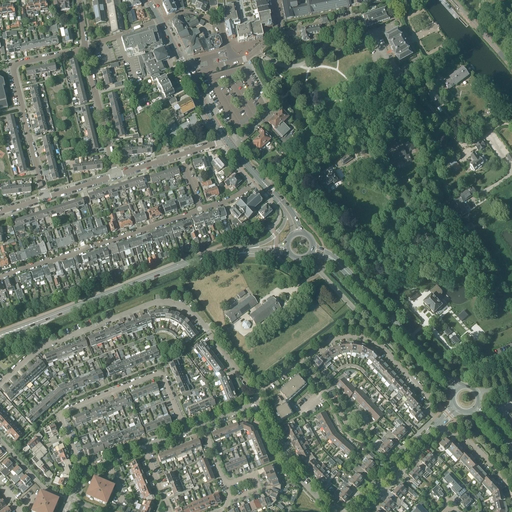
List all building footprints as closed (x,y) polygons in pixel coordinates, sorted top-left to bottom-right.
[(54,0),(56,5),(59,4),(61,3),(62,6),(61,6),(61,10),(69,9),(68,5),(69,5),(67,0),(54,0)] [(119,0),(105,0),(111,32),(124,30),(120,8),(121,8),(119,0)] [(123,0),(129,23),(133,22),(133,21),(136,20),(134,10),(132,10),(131,7),(140,5),(139,0),(123,0)] [(196,9),(197,9),(197,10),(200,11),(201,11),(204,12),(207,4),(200,1),(200,0),(193,0),(192,4),(195,5),(195,6),(197,7),(196,9)] [(209,0),(210,6),(218,5),(224,5),(224,24),(228,39),(235,38),(233,29),(235,29),(238,42),(247,40),(249,40),(255,39),(257,38),(263,37),(261,29),(267,28),(273,27),(271,21),(269,13),(267,1),(266,1),(266,0),(209,0)] [(294,1),(282,3),(285,20),(293,18),(299,17),(297,11),(297,7),(296,3),(295,0),(294,1)] [(299,7),(297,7),(299,17),(349,7),(349,2),(348,0),(315,0),(306,2),(306,5),(302,6),(301,5),(299,5),(299,7)] [(45,1),(39,1),(40,12),(41,13),(45,13),(48,12),(47,8),(47,3),(45,3),(45,1)] [(92,2),(96,24),(105,22),(102,1),(92,2)] [(33,2),(26,3),(27,6),(26,6),(27,15),(31,14),(31,13),(34,12),(33,2)] [(168,4),(163,6),(167,15),(177,11),(175,7),(175,8),(172,2),(168,4)] [(12,5),(6,6),(7,16),(8,18),(14,18),(13,16),(15,16),(14,8),(13,8),(12,5)] [(386,8),(362,16),(367,28),(390,19),(386,8)] [(172,24),(174,28),(195,17),(193,17),(187,16),(184,15),(181,16),(174,19),(172,21),(172,24)] [(320,18),(322,25),(330,24),(329,16),(320,18)] [(187,24),(190,29),(198,24),(202,26),(204,21),(198,19),(187,24)] [(184,28),(182,24),(174,28),(178,35),(188,30),(186,27),(184,28)] [(61,25),(58,25),(59,29),(60,29),(63,43),(73,41),(71,33),(71,34),(70,30),(65,31),(64,28),(62,28),(61,25)] [(309,35),(315,34),(323,32),(321,26),(307,28),(300,29),(303,41),(310,40),(309,35)] [(135,57),(141,56),(145,55),(144,52),(162,47),(161,41),(159,41),(157,35),(155,28),(148,30),(141,31),(142,32),(134,34),(134,33),(128,35),(128,36),(121,38),(125,51),(132,49),(133,52),(135,57)] [(185,49),(187,53),(191,54),(192,52),(192,51),(193,55),(208,51),(205,41),(202,33),(196,36),(196,34),(197,32),(196,32),(193,32),(191,29),(188,30),(178,35),(180,40),(181,40),(185,49)] [(399,29),(385,36),(389,43),(396,56),(400,63),(413,56),(399,29)] [(210,40),(205,41),(208,51),(211,50),(214,49),(219,48),(222,45),(222,40),(218,35),(209,38),(210,40)] [(54,36),(50,37),(52,46),(58,44),(56,36),(54,37),(54,36)] [(50,37),(44,38),(46,47),(52,46),(50,37)] [(38,39),(31,41),(32,44),(33,50),(39,48),(38,42),(38,39)] [(6,47),(7,49),(8,55),(15,53),(13,47),(10,47),(10,46),(6,47)] [(169,59),(164,48),(153,53),(145,55),(141,56),(150,78),(159,74),(162,74),(161,72),(166,70),(163,62),(169,59)] [(70,67),(70,68),(78,67),(76,60),(70,61),(71,67),(70,67)] [(47,67),(49,74),(50,73),(50,72),(56,71),(54,64),(47,66),(47,67)] [(48,74),(49,74),(47,67),(47,66),(40,67),(40,68),(41,74),(47,73),(48,74)] [(72,70),(73,75),(79,73),(79,74),(80,73),(78,67),(70,68),(71,70),(72,70)] [(34,77),(35,76),(33,69),(26,70),(27,77),(33,75),(34,77)] [(468,76),(463,69),(457,73),(456,71),(454,73),(455,74),(446,81),(449,85),(451,83),(452,85),(455,83),(456,85),(468,76)] [(102,72),(104,79),(110,77),(112,77),(111,76),(110,76),(109,70),(102,72)] [(73,81),(74,82),(82,81),(80,73),(79,74),(79,73),(73,75),(75,81),(73,81)] [(158,84),(159,86),(168,81),(165,76),(161,78),(159,74),(150,78),(154,85),(158,84)] [(112,77),(104,79),(106,86),(112,84),(112,81),(114,81),(113,78),(111,79),(111,78),(112,78),(112,77)] [(162,92),(163,94),(172,90),(168,81),(159,86),(157,87),(160,93),(162,92)] [(30,91),(32,98),(40,96),(39,95),(38,95),(36,88),(38,88),(37,85),(31,86),(32,91),(30,91)] [(77,95),(77,96),(85,95),(83,87),(82,88),(77,89),(78,95),(77,95)] [(433,89),(427,93),(433,102),(439,98),(433,89)] [(155,107),(166,101),(171,98),(170,97),(174,95),(172,90),(163,94),(160,96),(162,100),(160,101),(153,104),(155,107)] [(114,102),(117,101),(117,100),(116,100),(115,94),(108,96),(110,103),(114,102)] [(79,97),(80,103),(85,102),(86,102),(87,102),(85,95),(77,96),(77,98),(79,97)] [(40,96),(32,98),(34,105),(40,103),(42,103),(41,97),(40,97),(40,96)] [(194,110),(189,100),(178,106),(176,102),(177,102),(174,98),(169,101),(171,105),(173,108),(175,112),(175,113),(176,114),(175,115),(177,119),(178,118),(179,120),(184,117),(183,115),(193,110),(194,110)] [(354,104),(350,99),(342,104),(345,109),(354,104)] [(118,102),(118,101),(117,101),(114,102),(110,103),(111,109),(117,108),(118,108),(117,102),(118,102)] [(34,105),(35,112),(43,110),(43,109),(42,109),(40,103),(34,105)] [(82,115),(82,117),(89,115),(90,115),(88,107),(81,109),(83,115),(82,115)] [(111,109),(113,117),(121,115),(121,114),(119,114),(118,108),(117,108),(111,109)] [(35,112),(37,119),(42,118),(44,118),(42,112),(43,111),(43,110),(35,112)] [(282,111),(269,123),(282,138),(290,131),(283,122),(288,118),(282,111)] [(113,117),(115,124),(120,123),(122,122),(120,116),(121,116),(121,115),(113,117)] [(7,124),(7,125),(11,124),(15,123),(13,116),(7,118),(8,124),(7,124)] [(37,119),(39,126),(40,126),(46,124),(46,123),(45,123),(44,118),(42,118),(37,119)] [(85,129),(85,130),(91,129),(93,128),(91,121),(85,123),(86,129),(85,129)] [(115,124),(117,131),(123,129),(124,129),(124,127),(123,128),(122,122),(120,123),(115,124)] [(9,126),(10,131),(10,132),(17,131),(15,123),(11,124),(7,125),(7,126),(9,126)] [(39,126),(40,133),(47,131),(46,125),(47,125),(46,124),(40,126),(39,126)] [(254,143),(251,146),(256,152),(261,148),(262,149),(264,147),(264,145),(271,139),(266,133),(267,132),(263,128),(259,131),(261,133),(260,134),(261,135),(253,142),(254,143)] [(118,138),(125,136),(123,130),(124,130),(124,129),(123,129),(117,131),(118,138)] [(10,138),(10,139),(17,137),(18,137),(17,131),(10,132),(11,137),(10,138)] [(88,143),(89,144),(96,142),(95,135),(94,135),(88,136),(90,143),(88,143)] [(12,140),(13,146),(18,144),(20,144),(18,137),(17,137),(10,139),(11,140),(12,140)] [(42,139),(44,146),(51,144),(51,143),(50,143),(49,137),(42,139)] [(412,161),(408,152),(415,149),(412,141),(405,144),(406,146),(388,154),(392,164),(396,162),(395,160),(403,157),(405,163),(412,161)] [(481,143),(480,142),(476,144),(477,145),(475,147),(478,150),(485,145),(482,141),(481,143)] [(90,145),(92,151),(98,150),(98,148),(96,142),(89,144),(89,145),(90,145)] [(14,152),(14,153),(22,151),(20,144),(18,144),(13,146),(15,151),(14,152)] [(44,146),(45,153),(52,151),(54,151),(53,145),(51,145),(51,144),(44,146)] [(45,153),(47,160),(54,158),(55,158),(55,157),(53,157),(52,151),(45,153)] [(348,153),(340,160),(344,165),(352,159),(348,153)] [(470,164),(471,166),(470,166),(473,170),(474,169),(475,171),(475,170),(478,168),(478,169),(482,167),(481,166),(484,164),(480,157),(480,158),(479,158),(475,153),(470,156),(474,162),(470,164)] [(17,165),(17,166),(25,165),(23,157),(22,157),(17,159),(18,165),(17,165)] [(213,168),(215,171),(220,167),(221,169),(226,165),(219,157),(216,160),(215,159),(212,161),(216,165),(213,168)] [(454,157),(449,162),(457,171),(462,166),(454,157)] [(47,160),(49,167),(54,165),(55,165),(54,159),(55,159),(55,158),(54,158),(47,160)] [(210,168),(207,160),(205,161),(204,158),(198,159),(198,160),(192,162),(194,168),(195,168),(195,169),(198,168),(198,167),(203,165),(205,170),(210,168)] [(87,164),(87,162),(80,163),(80,164),(81,172),(88,171),(87,164)] [(95,170),(102,169),(101,163),(95,163),(95,162),(94,162),(95,170)] [(79,165),(73,166),(74,173),(81,172),(80,164),(79,164),(79,165)] [(19,168),(20,173),(27,172),(25,165),(17,166),(18,168),(19,168)] [(49,167),(51,174),(52,174),(58,172),(58,170),(57,171),(55,165),(54,165),(49,167)] [(178,168),(171,170),(173,178),(174,178),(174,176),(180,174),(178,168)] [(164,173),(166,179),(166,181),(172,179),(172,178),(173,178),(171,170),(164,173)] [(320,180),(320,181),(322,184),(321,185),(324,189),(325,188),(326,190),(330,187),(329,185),(333,183),(333,184),(334,184),(337,182),(337,181),(337,180),(338,180),(336,177),(338,176),(334,170),(327,175),(327,174),(323,177),(323,178),(320,180)] [(51,174),(52,181),(59,179),(57,173),(59,173),(58,172),(52,174),(51,174)] [(164,173),(157,175),(159,182),(161,182),(160,181),(166,179),(164,173)] [(157,175),(150,177),(152,183),(158,182),(158,183),(159,182),(157,175)] [(229,179),(224,183),(227,186),(230,184),(231,186),(232,185),(235,189),(238,186),(238,185),(241,182),(240,181),(241,181),(239,179),(239,180),(235,175),(231,178),(232,179),(231,180),(229,179)] [(136,179),(138,187),(139,188),(145,185),(143,177),(136,179)] [(138,187),(136,179),(129,182),(131,188),(136,187),(136,188),(138,187)] [(131,188),(129,182),(122,184),(125,190),(131,188)] [(16,184),(10,185),(10,187),(9,187),(9,195),(17,194),(16,187),(16,184)] [(122,184),(115,186),(118,192),(125,190),(122,184)] [(17,194),(24,193),(23,187),(23,185),(22,185),(22,187),(16,187),(16,188),(17,194)] [(118,192),(115,186),(109,188),(111,195),(118,192)] [(109,188),(102,190),(104,197),(111,195),(109,188)] [(219,195),(216,188),(210,190),(212,197),(215,196),(216,197),(218,196),(218,195),(219,195)] [(476,193),(472,188),(453,200),(457,205),(453,208),(459,216),(466,211),(460,203),(463,201),(463,202),(476,193)] [(102,190),(95,193),(97,199),(104,197),(102,190)] [(212,197),(210,190),(203,192),(206,200),(207,199),(208,200),(209,199),(210,198),(212,197)] [(88,195),(90,201),(97,199),(95,193),(88,195)] [(250,219),(256,213),(259,211),(257,212),(257,211),(255,209),(263,202),(255,194),(247,201),(246,199),(244,200),(243,199),(238,205),(250,219)] [(193,204),(190,197),(187,198),(186,195),(183,196),(183,198),(187,207),(190,206),(192,206),(192,205),(193,204)] [(187,207),(183,198),(175,201),(178,206),(179,206),(181,209),(182,209),(184,209),(184,208),(187,207)] [(82,199),(75,201),(77,208),(84,205),(82,199)] [(177,205),(175,199),(167,202),(168,204),(171,212),(172,212),(172,213),(174,212),(174,211),(177,210),(175,205),(177,205)] [(75,201),(69,203),(71,210),(77,208),(75,201)] [(451,202),(444,207),(447,210),(454,205),(451,202)] [(69,203),(62,206),(64,212),(71,210),(69,203)] [(171,212),(168,204),(161,207),(162,210),(164,210),(165,214),(168,214),(169,214),(170,214),(170,213),(171,212)] [(156,218),(153,210),(148,211),(145,205),(143,206),(146,212),(147,215),(148,215),(150,219),(153,218),(153,219),(156,218)] [(250,219),(238,205),(235,207),(230,212),(236,219),(232,223),(240,231),(246,225),(244,223),(247,220),(247,221),(248,220),(248,221),(250,220),(250,219)] [(62,206),(55,208),(57,214),(64,212),(62,206)] [(162,210),(161,207),(153,210),(156,218),(159,217),(158,216),(162,215),(160,211),(162,210)] [(268,209),(266,207),(262,211),(261,209),(256,214),(258,216),(259,215),(264,220),(272,212),(268,209)] [(55,208),(48,210),(50,216),(57,214),(55,208)] [(217,211),(221,221),(226,219),(225,217),(227,217),(224,209),(217,211)] [(48,210),(41,212),(43,219),(50,216),(48,210)] [(221,221),(217,211),(211,213),(215,223),(216,226),(222,224),(221,221)] [(41,212),(34,214),(37,221),(43,219),(41,212)] [(139,215),(139,214),(135,215),(135,213),(132,213),(136,224),(142,223),(139,215)] [(211,228),(212,232),(215,231),(213,224),(215,223),(211,213),(206,215),(211,228)] [(34,214),(28,217),(30,223),(37,221),(34,214)] [(118,227),(114,214),(110,215),(112,220),(110,220),(111,224),(109,225),(111,232),(112,232),(113,232),(115,232),(115,231),(117,230),(116,227),(118,227)] [(206,215),(202,216),(206,227),(209,226),(210,229),(211,228),(206,215)] [(204,228),(206,227),(202,216),(197,218),(202,232),(203,235),(206,234),(204,228)] [(28,217),(21,219),(23,225),(30,223),(28,217)] [(99,219),(99,217),(97,218),(98,219),(103,235),(104,235),(105,235),(106,235),(106,234),(108,234),(105,226),(103,227),(100,219),(99,219)] [(94,230),(90,218),(87,219),(93,238),(95,238),(97,237),(98,237),(96,229),(94,230)] [(132,225),(130,218),(124,220),(127,227),(129,226),(130,227),(131,226),(132,226),(132,225)] [(202,232),(197,218),(192,220),(196,231),(199,230),(200,233),(202,232)] [(23,225),(21,219),(14,221),(16,227),(23,225)] [(93,238),(87,219),(85,220),(88,229),(85,230),(89,240),(89,239),(90,240),(91,239),(92,239),(93,238)] [(127,227),(124,220),(118,222),(120,229),(121,229),(122,229),(124,229),(124,228),(127,227)] [(191,220),(182,223),(184,231),(185,232),(190,230),(189,227),(192,226),(191,220)] [(84,241),(78,222),(75,223),(79,235),(77,235),(79,243),(80,243),(82,243),(82,242),(84,241)] [(80,222),(78,222),(84,241),(85,241),(86,241),(87,241),(88,240),(89,240),(85,230),(83,230),(80,222)] [(230,224),(223,227),(226,233),(232,231),(230,224)] [(180,234),(177,225),(171,227),(175,239),(181,237),(180,234)] [(170,227),(165,229),(167,236),(170,235),(172,241),(174,240),(170,227)] [(68,232),(72,245),(77,243),(74,236),(72,237),(70,231),(72,230),(71,228),(67,229),(67,230),(68,232)] [(57,239),(55,240),(58,249),(63,248),(57,229),(54,230),(57,239)] [(63,240),(60,231),(57,231),(63,248),(67,246),(65,239),(63,240)] [(155,232),(159,242),(164,241),(160,231),(155,232)] [(49,238),(53,251),(58,249),(55,240),(54,239),(52,240),(50,232),(47,232),(49,238)] [(155,232),(150,234),(154,243),(156,243),(157,246),(160,245),(159,242),(155,232)] [(39,245),(42,255),(48,253),(43,236),(39,238),(40,242),(41,242),(42,244),(39,245)] [(140,237),(143,246),(145,245),(147,251),(150,250),(145,236),(140,237)] [(33,237),(31,238),(31,240),(32,243),(33,246),(37,256),(42,255),(39,245),(38,245),(36,246),(33,237)] [(140,251),(136,239),(131,240),(134,249),(136,248),(138,255),(141,254),(140,251)] [(127,242),(122,243),(126,256),(131,254),(127,242)] [(37,256),(33,246),(28,247),(29,250),(32,258),(37,256)] [(112,247),(107,248),(110,256),(112,256),(114,263),(117,262),(112,247)] [(94,252),(90,254),(93,264),(94,266),(98,264),(97,262),(94,252)] [(0,259),(0,266),(0,268),(8,265),(5,254),(2,255),(3,259),(0,259)] [(89,264),(86,255),(82,256),(82,257),(80,258),(82,264),(82,265),(84,269),(87,268),(86,265),(89,264)] [(72,259),(67,261),(69,267),(70,269),(72,268),(73,270),(74,270),(76,270),(72,259)] [(67,261),(62,263),(65,273),(68,272),(69,275),(71,274),(70,269),(69,267),(67,261)] [(61,263),(55,265),(58,276),(62,275),(64,274),(61,263)] [(50,273),(48,267),(42,269),(46,279),(47,279),(48,282),(53,281),(51,277),(50,273)] [(36,271),(31,273),(33,280),(35,280),(35,282),(39,281),(39,278),(36,271)] [(29,273),(24,275),(28,288),(32,286),(31,285),(32,284),(31,281),(29,273)] [(24,275),(19,277),(21,284),(24,283),(26,289),(28,288),(24,275)] [(11,279),(5,281),(8,291),(12,290),(12,292),(15,291),(13,284),(12,284),(11,279)] [(20,284),(16,285),(17,290),(15,291),(17,300),(24,298),(20,284)] [(439,288),(437,286),(433,290),(435,292),(432,295),(431,294),(423,302),(424,302),(427,306),(426,307),(429,311),(430,310),(434,314),(442,306),(436,299),(442,293),(440,292),(438,289),(439,288)] [(245,294),(240,288),(235,292),(240,298),(245,294)] [(225,315),(231,323),(257,304),(251,296),(225,315)] [(267,302),(249,316),(256,326),(280,308),(280,307),(278,305),(275,301),(273,298),(271,296),(266,300),(267,302)] [(139,320),(142,327),(142,329),(147,327),(146,325),(142,314),(141,311),(139,312),(140,315),(141,319),(139,320)] [(174,313),(172,313),(170,320),(174,322),(178,314),(175,312),(174,313)] [(142,327),(139,320),(136,321),(135,317),(134,317),(133,314),(131,315),(132,318),(134,322),(137,329),(142,327)] [(148,314),(143,316),(146,325),(152,323),(151,322),(149,315),(148,316),(148,314)] [(182,316),(178,314),(174,322),(178,324),(183,318),(182,317),(182,316)] [(183,318),(178,324),(182,327),(182,328),(188,321),(186,318),(185,319),(183,318)] [(182,328),(185,331),(192,326),(190,324),(191,323),(188,321),(182,328)] [(138,331),(134,322),(128,324),(133,333),(138,331)] [(132,333),(128,324),(123,326),(127,333),(127,335),(132,333)] [(118,328),(117,325),(115,326),(115,327),(113,328),(116,337),(121,335),(118,328)] [(127,333),(123,326),(118,328),(121,335),(127,333)] [(183,332),(187,337),(195,330),(192,326),(185,331),(183,332)] [(116,338),(113,328),(108,330),(111,339),(112,340),(116,338)] [(111,339),(108,330),(103,332),(106,341),(111,339)] [(198,335),(195,330),(187,337),(190,341),(198,335)] [(106,341),(103,332),(98,334),(101,343),(106,341)] [(101,343),(98,334),(93,336),(96,345),(101,343)] [(96,345),(93,336),(87,338),(91,347),(96,345)] [(84,339),(79,342),(82,349),(87,347),(84,339)] [(83,352),(82,349),(79,342),(74,344),(78,354),(83,352)] [(196,348),(200,353),(207,347),(204,343),(201,345),(199,342),(194,346),(196,349),(196,348)] [(74,344),(69,346),(73,356),(78,354),(74,344)] [(337,347),(334,348),(337,356),(342,354),(339,344),(337,345),(337,347)] [(361,346),(358,345),(356,354),(361,355),(364,345),(362,345),(361,346)] [(366,346),(364,345),(361,355),(365,357),(369,349),(366,348),(366,346)] [(69,346),(64,348),(68,358),(73,356),(69,346)] [(155,346),(150,348),(154,359),(159,357),(155,346)] [(202,358),(203,357),(211,352),(207,347),(200,353),(199,354),(202,358)] [(64,348),(59,350),(63,360),(68,358),(64,348)] [(150,348),(145,350),(146,352),(149,361),(150,361),(151,362),(155,360),(155,359),(154,359),(150,348)] [(329,349),(327,350),(333,358),(337,356),(334,348),(330,350),(329,349)] [(372,351),(369,349),(365,357),(369,360),(375,351),(374,350),(372,351)] [(54,352),(57,359),(58,362),(63,360),(59,350),(54,352)] [(326,353),(323,355),(329,362),(330,362),(333,358),(327,350),(326,351),(326,353)] [(377,353),(375,351),(369,360),(367,362),(371,365),(372,363),(379,357),(377,355),(377,353)] [(146,352),(141,354),(144,363),(149,361),(146,352)] [(203,357),(206,361),(214,356),(211,352),(203,357)] [(42,359),(46,364),(47,364),(47,363),(48,365),(53,363),(52,361),(49,354),(44,356),(44,357),(42,359)] [(141,354),(136,356),(139,365),(144,363),(141,354)] [(319,356),(317,357),(325,366),(327,368),(331,363),(330,362),(329,362),(323,355),(321,357),(320,356),(319,356)] [(136,356),(131,358),(134,367),(139,365),(136,356)] [(206,361),(210,366),(217,360),(214,356),(206,361)] [(126,360),(124,357),(122,358),(124,361),(121,362),(124,371),(129,369),(126,360)] [(317,357),(313,361),(314,362),(312,364),(313,365),(317,370),(319,371),(325,366),(317,357)] [(383,361),(379,357),(372,363),(371,365),(374,369),(375,368),(383,361)] [(134,367),(131,358),(126,360),(129,369),(130,369),(132,368),(133,367),(134,367)] [(169,365),(171,370),(180,366),(182,366),(179,358),(172,361),(173,363),(169,365)] [(36,364),(42,371),(43,373),(49,368),(47,364),(46,364),(42,359),(40,361),(36,364)] [(115,362),(116,364),(119,373),(124,371),(121,362),(120,360),(115,362)] [(210,366),(213,370),(220,364),(217,360),(210,366)] [(387,365),(383,361),(375,368),(374,369),(378,373),(387,365)] [(36,364),(32,368),(38,375),(42,371),(36,364)] [(116,364),(111,366),(114,375),(119,373),(116,364)] [(215,375),(217,378),(218,378),(223,374),(221,371),(224,369),(220,364),(213,370),(216,374),(215,375)] [(391,369),(387,365),(378,373),(382,377),(391,369)] [(114,375),(111,366),(106,368),(109,377),(114,375)] [(180,366),(171,370),(173,375),(182,371),(180,366)] [(32,368),(28,372),(34,379),(38,375),(32,368)] [(94,371),(95,374),(99,381),(104,379),(100,369),(94,371)] [(394,374),(391,369),(382,377),(386,381),(394,374)] [(94,371),(89,373),(94,383),(99,381),(95,374),(94,371)] [(184,376),(182,371),(173,375),(175,380),(184,376)] [(24,375),(29,382),(31,384),(35,380),(34,379),(28,372),(24,375)] [(89,372),(84,374),(89,385),(94,383),(89,373),(89,372)] [(79,376),(81,380),(84,387),(89,385),(84,374),(79,376)] [(219,380),(222,385),(230,382),(228,377),(225,378),(223,374),(218,378),(219,381),(219,380)] [(398,378),(394,374),(386,381),(390,386),(398,378)] [(20,379),(27,387),(29,389),(33,385),(31,384),(29,382),(24,375),(20,379)] [(187,375),(184,376),(175,380),(177,385),(186,381),(189,380),(187,375)] [(79,376),(74,378),(79,389),(84,387),(81,380),(79,376)] [(306,385),(298,376),(280,392),(288,401),(306,385)] [(69,380),(71,384),(74,391),(79,389),(74,378),(69,380)] [(348,382),(344,378),(337,385),(341,389),(348,382)] [(390,386),(394,390),(396,388),(402,382),(398,378),(390,386)] [(20,379),(16,383),(23,391),(27,387),(20,379)] [(188,386),(186,381),(177,385),(179,390),(188,386)] [(222,385),(224,391),(232,387),(230,382),(222,385)] [(348,382),(341,389),(345,393),(352,386),(348,382)] [(400,392),(406,386),(402,382),(396,388),(400,392)] [(16,383),(12,386),(19,395),(23,391),(16,383)] [(59,388),(64,395),(69,393),(66,386),(65,383),(58,386),(59,388)] [(159,393),(155,383),(151,385),(152,388),(154,393),(155,395),(159,393)] [(71,384),(66,386),(69,393),(74,391),(71,384)] [(152,388),(151,385),(146,387),(149,395),(154,393),(152,388)] [(191,385),(188,386),(179,390),(181,395),(193,390),(193,388),(192,386),(191,385)] [(12,386),(8,390),(15,398),(19,395),(12,386)] [(352,386),(345,393),(349,398),(352,395),(356,391),(352,386)] [(400,392),(397,394),(401,398),(404,397),(410,390),(406,386),(400,392)] [(143,397),(149,395),(146,387),(140,389),(143,397)] [(224,391),(226,395),(234,392),(232,387),(224,391)] [(59,388),(54,393),(60,399),(64,395),(59,388)] [(355,400),(363,393),(359,389),(356,391),(352,395),(355,400)] [(8,390),(3,394),(11,402),(15,398),(8,390)] [(407,400),(415,393),(414,392),(412,393),(410,390),(404,397),(407,400)] [(53,391),(48,395),(55,403),(60,399),(54,393),(53,391)] [(133,401),(138,399),(135,391),(130,394),(133,401)] [(234,392),(226,395),(228,401),(230,400),(231,402),(235,400),(234,398),(236,397),(234,392)] [(363,393),(355,400),(360,404),(367,397),(363,393)] [(408,408),(416,400),(414,398),(416,397),(417,395),(415,393),(407,400),(404,404),(408,408)] [(48,395),(44,398),(51,406),(55,403),(48,395)] [(123,397),(126,405),(128,408),(133,406),(129,395),(123,397)] [(205,410),(210,408),(207,399),(205,396),(200,398),(201,399),(205,410)] [(212,397),(207,399),(210,408),(215,406),(212,397)] [(282,421),(293,415),(285,402),(283,403),(280,399),(278,397),(272,402),(276,410),(282,421)] [(371,402),(367,397),(360,404),(364,409),(371,402)] [(47,410),(51,406),(44,398),(40,402),(42,404),(47,410)] [(123,410),(121,407),(118,399),(113,401),(118,412),(123,410)] [(205,410),(201,399),(196,401),(200,412),(205,410)] [(413,411),(420,405),(416,400),(409,406),(413,411)] [(113,414),(118,412),(113,401),(108,403),(109,404),(111,411),(112,411),(112,412),(113,414)] [(375,406),(371,402),(364,409),(368,413),(375,406)] [(195,414),(200,412),(197,403),(192,405),(195,414)] [(42,404),(38,407),(43,414),(47,410),(42,404)] [(109,404),(104,406),(107,414),(108,417),(113,415),(113,414),(112,412),(112,411),(111,411),(109,404)] [(190,416),(195,414),(192,405),(187,407),(187,405),(184,407),(187,414),(189,413),(190,416)] [(414,418),(421,412),(419,410),(421,408),(422,406),(420,405),(413,411),(410,414),(414,418)] [(32,409),(34,411),(39,417),(43,414),(38,407),(36,406),(32,409)] [(107,414),(104,406),(99,408),(102,416),(107,414)] [(380,411),(375,406),(368,413),(372,418),(380,411)] [(103,419),(102,416),(99,408),(94,410),(98,421),(103,419)] [(28,413),(30,415),(36,421),(39,417),(34,411),(32,409),(28,413)] [(93,423),(98,421),(94,410),(89,412),(91,419),(92,421),(93,423)] [(91,419),(89,412),(88,411),(83,414),(87,423),(92,421),(91,419)] [(384,415),(380,411),(372,418),(376,422),(384,415)] [(325,412),(320,414),(316,417),(319,422),(328,417),(325,412)] [(425,416),(421,412),(414,418),(418,422),(425,416)] [(6,413),(0,419),(0,424),(1,426),(8,419),(6,417),(8,415),(6,413)] [(82,425),(87,423),(83,414),(78,416),(81,423),(82,424),(82,425)] [(31,424),(36,421),(30,415),(26,418),(31,424)] [(162,427),(167,425),(164,418),(163,415),(158,418),(159,420),(162,427)] [(74,427),(82,424),(81,423),(78,416),(73,418),(74,420),(72,422),(74,427)] [(1,426),(5,430),(12,423),(14,421),(10,417),(8,419),(1,426)] [(328,417),(319,422),(322,427),(331,422),(328,417)] [(398,424),(394,428),(403,437),(407,433),(403,428),(405,426),(398,419),(396,422),(398,424)] [(156,429),(162,427),(159,420),(153,422),(156,429)] [(285,432),(286,434),(296,429),(294,426),(296,425),(293,420),(286,424),(287,427),(285,429),(286,432),(285,432)] [(151,431),(156,429),(153,422),(148,424),(151,431)] [(246,431),(249,423),(247,422),(246,424),(244,423),(238,426),(241,431),(244,430),(246,431)] [(334,428),(331,422),(322,427),(325,433),(334,428)] [(8,434),(15,427),(12,423),(5,430),(8,434)] [(249,432),(250,435),(255,433),(253,427),(251,426),(252,424),(249,423),(246,431),(249,432)] [(135,426),(139,436),(144,434),(140,424),(139,424),(138,424),(137,425),(136,425),(135,426)] [(241,431),(238,426),(238,424),(233,426),(237,435),(242,433),(241,431)] [(45,434),(51,432),(53,438),(48,440),(49,443),(57,439),(56,437),(59,436),(54,425),(49,427),(49,426),(43,428),(45,434)] [(139,436),(135,426),(130,428),(134,438),(139,436)] [(232,438),(237,436),(237,435),(233,426),(228,427),(232,438)] [(12,438),(19,431),(15,427),(8,434),(12,438)] [(225,437),(231,435),(228,427),(222,430),(225,437)] [(134,438),(130,428),(125,430),(129,440),(134,438)] [(337,433),(334,428),(325,433),(328,439),(337,433)] [(296,429),(286,434),(288,437),(289,436),(290,439),(302,433),(301,431),(298,433),(296,429)] [(129,440),(125,430),(120,432),(121,435),(124,441),(124,442),(129,440)] [(389,431),(387,434),(392,439),(394,436),(399,441),(403,437),(396,430),(392,434),(389,431)] [(23,436),(19,431),(12,438),(16,442),(23,436)] [(121,435),(120,432),(120,431),(115,433),(119,443),(124,441),(121,435)] [(215,441),(220,439),(217,432),(212,434),(215,441)] [(250,435),(252,440),(259,437),(257,432),(255,433),(250,435)] [(43,437),(39,433),(34,437),(35,437),(31,441),(40,451),(41,452),(45,448),(38,441),(43,437)] [(119,443),(115,433),(109,435),(114,445),(119,443)] [(302,433),(290,439),(292,442),(291,443),(292,445),(302,440),(300,436),(303,434),(302,433)] [(341,437),(337,433),(328,439),(330,441),(334,444),(341,437)] [(385,441),(383,443),(391,450),(395,445),(390,441),(392,439),(387,434),(383,438),(385,441)] [(114,445),(109,435),(104,437),(109,447),(114,445)] [(109,447),(104,437),(99,439),(101,443),(104,450),(104,449),(109,447)] [(346,441),(341,437),(334,444),(339,449),(346,441)] [(439,445),(445,451),(447,449),(453,443),(451,440),(448,441),(446,439),(439,445)] [(193,442),(196,449),(197,451),(202,449),(198,440),(193,442)] [(302,440),(292,445),(293,447),(294,447),(296,450),(308,443),(307,442),(304,443),(302,440)] [(40,451),(31,441),(26,445),(26,444),(22,448),(26,453),(30,449),(35,455),(40,451)] [(350,445),(346,441),(339,449),(343,453),(350,445)] [(54,455),(56,459),(66,455),(64,450),(65,449),(63,444),(59,445),(58,442),(52,445),(54,448),(57,446),(59,451),(53,454),(54,455)] [(101,443),(96,445),(99,452),(104,450),(104,449),(104,450),(101,443)] [(297,453),(298,456),(308,450),(306,447),(309,445),(308,443),(296,450),(298,453),(297,453)] [(379,443),(374,447),(380,452),(382,450),(387,454),(391,450),(383,443),(381,445),(379,443)] [(456,445),(453,443),(447,449),(445,451),(450,457),(452,455),(458,450),(460,447),(458,444),(456,445)] [(94,455),(91,447),(90,444),(83,446),(83,449),(85,455),(88,454),(89,457),(94,455)] [(191,451),(188,444),(183,446),(187,455),(192,453),(191,451)] [(96,445),(91,447),(94,455),(99,452),(96,445)] [(355,449),(350,445),(343,453),(348,457),(355,449)] [(182,457),(187,455),(183,446),(178,448),(182,457)] [(256,450),(258,455),(265,452),(263,447),(256,450)] [(463,451),(460,447),(458,450),(452,455),(458,461),(460,460),(459,459),(465,455),(464,455),(462,452),(463,451)] [(40,469),(44,466),(39,460),(47,453),(46,451),(47,450),(45,448),(41,452),(40,451),(35,455),(31,459),(35,463),(35,464),(39,468),(40,469)] [(177,459),(182,457),(178,448),(173,450),(176,457),(177,459)] [(308,450),(298,456),(299,458),(300,457),(302,461),(303,460),(305,463),(313,456),(311,453),(310,454),(308,450)] [(166,461),(171,459),(168,452),(163,454),(166,461)] [(466,453),(464,455),(465,455),(459,459),(460,460),(465,465),(473,458),(470,455),(468,456),(466,453)] [(161,463),(166,461),(163,454),(158,456),(161,463)] [(366,457),(362,461),(365,463),(372,470),(376,466),(371,461),(373,459),(367,454),(365,456),(366,457)] [(426,458),(433,465),(437,461),(440,465),(443,462),(437,456),(435,458),(430,454),(426,458)] [(68,460),(66,455),(56,459),(58,465),(64,462),(66,467),(62,469),(63,472),(69,469),(68,467),(71,465),(69,460),(68,460)] [(313,456),(305,463),(307,466),(306,466),(309,469),(308,470),(310,471),(318,464),(315,461),(316,459),(313,456)] [(248,464),(245,457),(240,459),(243,466),(248,464)] [(269,462),(267,457),(260,460),(262,465),(269,462)] [(433,465),(426,458),(422,462),(426,467),(424,469),(430,474),(430,475),(432,472),(429,469),(433,465)] [(476,461),(473,458),(465,465),(470,471),(477,465),(475,463),(476,461)] [(12,465),(7,459),(2,464),(5,468),(0,472),(5,477),(12,471),(14,469),(11,466),(12,465)] [(243,466),(240,459),(235,461),(238,469),(243,466)] [(44,466),(40,469),(44,474),(48,478),(49,478),(52,479),(53,475),(52,474),(48,470),(53,466),(49,461),(44,466)] [(130,464),(132,469),(140,465),(138,461),(130,464)] [(238,469),(235,461),(230,463),(233,471),(238,469)] [(228,473),(233,471),(230,463),(225,465),(228,473)] [(358,465),(356,468),(361,473),(363,470),(368,475),(372,470),(365,463),(361,468),(358,465)] [(210,469),(208,464),(201,467),(203,472),(210,469)] [(321,467),(318,464),(310,471),(311,473),(312,472),(315,475),(325,466),(323,464),(321,467)] [(142,470),(140,465),(132,469),(129,470),(131,475),(142,470)] [(482,471),(477,465),(470,471),(469,473),(474,479),(482,471)] [(15,484),(20,480),(24,476),(21,473),(22,472),(17,466),(14,469),(12,471),(15,475),(10,479),(15,484)] [(261,474),(262,476),(274,471),(272,466),(264,469),(265,472),(264,473),(261,474)] [(318,480),(326,472),(323,469),(326,467),(325,466),(315,475),(317,478),(316,478),(318,480)] [(413,471),(420,478),(423,476),(425,478),(430,474),(424,469),(422,471),(417,467),(413,471)] [(356,473),(353,477),(360,484),(364,479),(359,475),(361,473),(356,468),(353,471),(356,473)] [(56,477),(53,482),(64,487),(66,482),(67,482),(69,477),(69,476),(70,472),(69,469),(63,472),(62,474),(64,474),(62,479),(56,477)] [(212,475),(210,469),(203,472),(205,478),(212,475)] [(144,475),(142,470),(131,475),(133,480),(144,475)] [(274,471),(262,476),(262,477),(265,477),(267,476),(268,479),(277,475),(275,470),(274,471)] [(326,472),(318,480),(320,482),(321,481),(323,484),(326,482),(328,484),(334,478),(337,474),(333,470),(329,475),(326,472)] [(420,478),(413,471),(409,475),(414,480),(412,482),(417,487),(421,483),(418,480),(420,478)] [(488,477),(482,471),(474,479),(480,485),(482,483),(481,483),(488,477)] [(165,476),(167,481),(176,477),(174,472),(165,476)] [(450,473),(443,479),(452,488),(451,489),(456,494),(457,493),(457,494),(456,495),(459,498),(465,492),(466,491),(463,488),(462,489),(458,485),(459,484),(450,473)] [(353,477),(349,474),(347,477),(342,477),(341,479),(349,486),(351,484),(356,488),(360,484),(353,477)] [(18,488),(23,493),(32,485),(29,482),(30,481),(25,475),(24,476),(20,480),(23,484),(18,488)] [(146,480),(144,475),(133,480),(135,485),(146,480)] [(214,480),(212,475),(205,478),(207,483),(214,480)] [(265,485),(266,486),(279,480),(277,475),(268,479),(269,482),(268,483),(265,485)] [(176,477),(167,481),(170,486),(178,482),(176,477)] [(490,480),(488,477),(481,483),(482,483),(487,489),(495,482),(492,479),(490,480)] [(114,487),(94,478),(86,496),(106,505),(114,487)] [(146,480),(135,485),(137,490),(140,489),(148,485),(146,480)] [(273,486),(274,489),(281,489),(281,486),(282,485),(280,480),(279,480),(266,486),(266,487),(271,486),(273,486)] [(181,481),(178,482),(170,486),(172,491),(183,486),(181,481)] [(345,487),(341,491),(349,498),(353,493),(347,489),(349,487),(344,482),(342,484),(345,487)] [(498,485),(495,482),(487,489),(492,495),(493,495),(501,491),(497,487),(498,485)] [(148,485),(140,489),(142,494),(150,490),(148,485)] [(401,485),(397,489),(404,496),(408,491),(415,498),(418,495),(408,487),(406,489),(401,485)] [(185,491),(183,486),(172,491),(174,496),(185,491)] [(437,497),(439,499),(441,497),(443,497),(443,495),(442,494),(443,492),(438,486),(432,492),(434,494),(433,495),(434,496),(434,497),(435,497),(437,497)] [(267,490),(267,491),(280,497),(282,494),(283,492),(283,489),(281,489),(274,489),(272,491),(271,491),(267,490)] [(404,496),(397,489),(393,494),(398,498),(396,500),(401,504),(401,505),(406,509),(408,506),(403,502),(404,501),(401,499),(404,496)] [(150,490),(142,494),(144,499),(146,498),(149,497),(150,499),(154,497),(153,495),(152,496),(150,490)] [(280,497),(267,491),(266,493),(269,495),(271,496),(269,499),(273,502),(274,504),(277,502),(278,502),(280,497)] [(341,491),(337,496),(345,502),(349,498),(341,491)] [(502,496),(501,491),(493,495),(490,497),(491,504),(494,503),(505,501),(504,497),(502,496)] [(53,511),(58,500),(40,492),(31,511),(53,511)] [(219,492),(211,495),(216,506),(218,505),(217,504),(221,503),(220,499),(222,498),(219,492)] [(465,499),(460,503),(465,509),(473,501),(468,496),(470,494),(468,492),(463,496),(465,499)] [(263,494),(262,495),(267,507),(268,509),(273,507),(272,506),(274,504),(273,502),(269,499),(267,500),(266,498),(263,494)] [(211,495),(206,497),(210,507),(214,506),(214,507),(216,506),(211,495)] [(262,499),(259,501),(262,509),(267,507),(262,495),(261,495),(261,498),(262,499)] [(144,506),(152,510),(154,505),(152,504),(155,499),(154,497),(150,499),(149,497),(146,498),(147,500),(146,501),(144,506)] [(206,497),(201,499),(205,510),(207,510),(207,509),(210,507),(206,497)] [(254,498),(252,499),(257,511),(262,509),(259,501),(256,502),(255,501),(254,498)] [(394,503),(389,498),(385,503),(392,509),(394,510),(396,508),(397,509),(401,505),(401,504),(396,500),(394,503)] [(201,499),(196,501),(199,511),(201,511),(205,510),(201,499)] [(252,503),(248,505),(251,511),(254,511),(257,511),(252,499),(251,499),(251,502),(252,503)] [(199,511),(196,501),(190,503),(193,511),(199,511)] [(496,511),(507,511),(505,501),(494,503),(496,511)] [(244,502),(242,503),(245,511),(251,511),(248,505),(246,506),(245,505),(244,502)] [(392,509),(385,503),(381,507),(386,511),(385,511),(391,511),(390,511),(392,509)]
